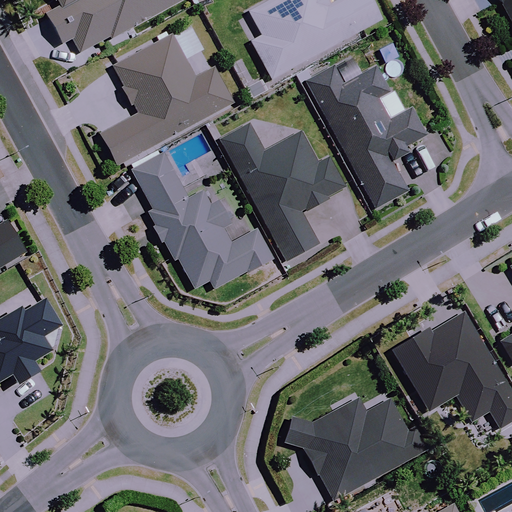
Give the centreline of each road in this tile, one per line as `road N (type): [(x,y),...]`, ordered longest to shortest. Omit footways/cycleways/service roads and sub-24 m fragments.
road 1 (residential): [(511,194),(309,315)]
road 2 (tertiary): [(92,245),(0,82)]
road 3 (residential): [(511,147),(431,0)]
road 4 (tertiary): [(128,367),(97,285),(92,245)]
road 5 (residential): [(149,444),(38,491)]
road 6 (residential): [(38,491),(122,406)]
